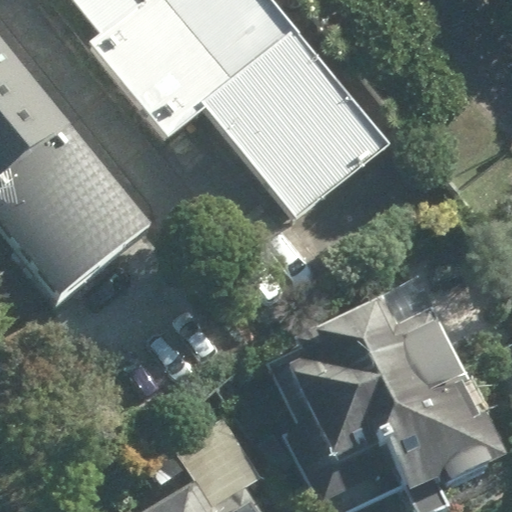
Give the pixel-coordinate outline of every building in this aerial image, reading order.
[(343,94),(266,0),(65,0),(146,99),(175,75),(251,168),(343,94)] [(0,191),(74,130),(0,41),(0,191)] [(74,130),(0,191),(0,215),(72,302),(158,231),(74,130)] [(313,346),(273,367),(305,425),(286,435),(317,501),(331,496),(335,511),(365,511),(403,498),(409,511),(455,511),(465,507),(456,484),(511,459),(511,449),(488,393),(467,400),(459,387),(476,381),(427,279),(364,313),(359,303),(307,332),(313,346)] [(269,480),(226,421),(173,453),(199,486),(158,511),(263,511),(248,493),(269,480)]
